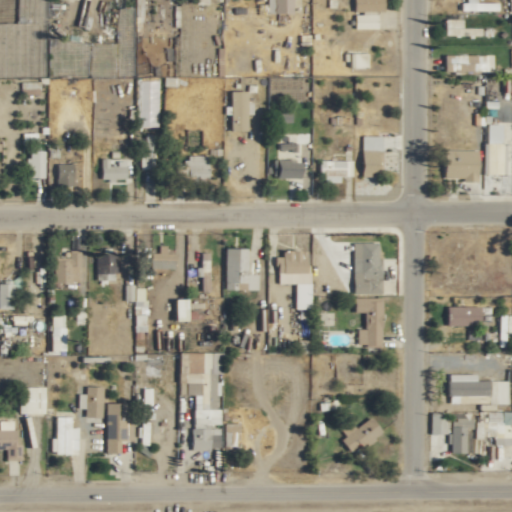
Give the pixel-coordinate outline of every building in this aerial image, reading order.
[(382,0),(353,0),(353,29),(376,29),(376,11),(382,11),(382,0)] [(497,2),(475,2),(475,0),(463,0),(464,10),(497,10),(497,2)] [(480,28),(462,27),(462,19),(443,18),(443,35),(480,36),(480,28)] [(132,44),(116,43),(114,76),(131,76),(132,44)] [(366,52),(344,53),(344,68),(366,68),(366,52)] [(492,71),(491,54),(443,54),(443,72),(492,71)] [(40,94),(39,81),(19,82),(19,95),(40,94)] [(229,131),(246,130),(246,114),(251,113),(251,102),(246,102),(245,90),(228,91),(229,131)] [(291,122),(290,112),(273,113),(274,122),(291,122)] [(501,123),(485,124),(485,142),(501,142),(501,123)] [(153,168),(152,135),(138,136),(139,168),(153,168)] [(381,135),(361,135),(360,174),(377,175),(377,158),(381,158),(381,135)] [(278,151),(296,151),(295,142),(278,143),(278,151)] [(505,143),(483,143),(482,174),(504,174),(505,143)] [(476,180),(477,150),(443,149),(442,179),(476,180)] [(43,150),(26,150),(25,177),(42,177),(43,150)] [(207,155),(182,155),(182,177),(207,177),(207,155)] [(99,179),(125,179),(125,163),(108,163),(108,158),(100,158),(99,179)] [(269,177),(298,178),(299,160),(272,160),(272,166),(270,166),(269,177)] [(352,160),(318,160),(318,182),(339,182),(339,176),(352,176),(352,160)] [(72,163),(55,164),(55,187),(73,186),(72,163)] [(379,293),(378,242),(351,242),(352,294),(379,293)] [(173,269),(174,253),(165,253),(165,245),(157,245),(157,253),(150,253),(149,268),(173,269)] [(245,248),(222,248),(223,290),(256,289),(256,274),(245,274),(245,248)] [(78,249),(67,249),(67,257),(52,257),(51,282),(78,282),(78,249)] [(274,273),(306,272),(305,249),(281,250),(281,256),(274,256),(274,273)] [(94,280),(114,280),(114,253),(94,252),(94,280)] [(208,290),(207,252),(199,252),(199,267),(195,267),(195,276),(199,276),(200,291),(208,290)] [(11,283),(0,283),(0,292),(0,308),(11,308),(11,283)] [(380,297),(351,298),(352,312),(362,312),(362,329),(355,329),(356,346),(381,345),(380,297)] [(186,298),(172,299),(173,321),(186,320),(186,298)] [(479,306),(445,306),(445,325),(479,326),(479,306)] [(64,353),(63,314),(48,314),(49,353),(64,353)] [(511,315),(497,314),(496,346),(510,347),(511,315)] [(220,352),(177,352),(178,395),(191,394),(192,449),(218,449),(218,426),(217,426),(216,395),(218,395),(218,377),(220,377),(220,352)] [(42,414),(42,387),(16,386),(16,413),(42,414)] [(100,417),(101,386),(83,386),(83,416),(100,417)] [(130,441),(131,403),(105,402),(103,453),(118,453),(118,440),(130,441)] [(76,427),(69,427),(69,417),(54,416),(53,438),(49,438),(49,453),(76,454),(76,427)] [(353,427),(349,420),(338,427),(343,436),(339,439),(347,452),(380,433),(371,416),(353,427)] [(464,453),(465,429),(471,429),(471,417),(458,417),(458,426),(449,426),(448,453),(464,453)] [(0,419),(0,423),(1,460),(20,460),(20,444),(13,444),(13,420),(0,419)] [(223,446),(238,445),(237,423),(223,423),(223,446)] [(146,425),(135,425),(135,442),(146,442),(146,425)]
